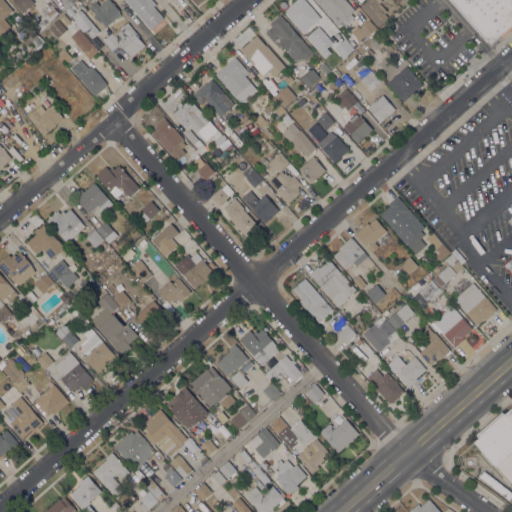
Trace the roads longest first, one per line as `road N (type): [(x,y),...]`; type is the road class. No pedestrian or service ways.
road 1 (residential): [(511,54),(0,509)]
road 2 (residential): [(405,452),(111,123)]
road 3 (residential): [(246,0),(0,220)]
road 4 (primary): [(511,356),(337,511)]
